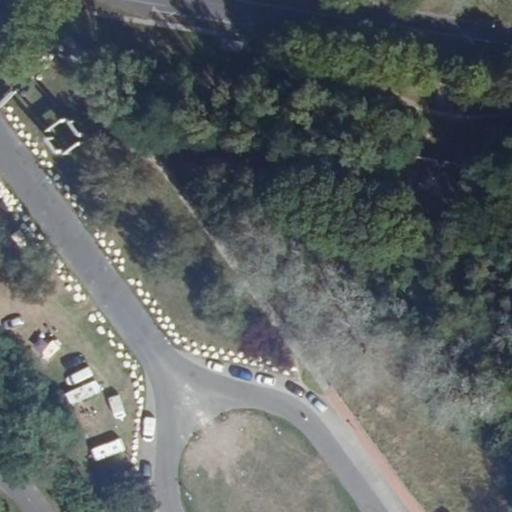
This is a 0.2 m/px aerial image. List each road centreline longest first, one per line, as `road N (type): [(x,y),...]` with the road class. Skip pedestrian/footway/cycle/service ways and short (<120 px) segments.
road 1 (residential): [(0,139),(184,395)]
road 2 (secondary): [(237,0),(511,44)]
road 3 (residential): [(332,450),(284,404),(229,392),(184,395)]
road 4 (residential): [(184,395),(168,445),(169,511)]
